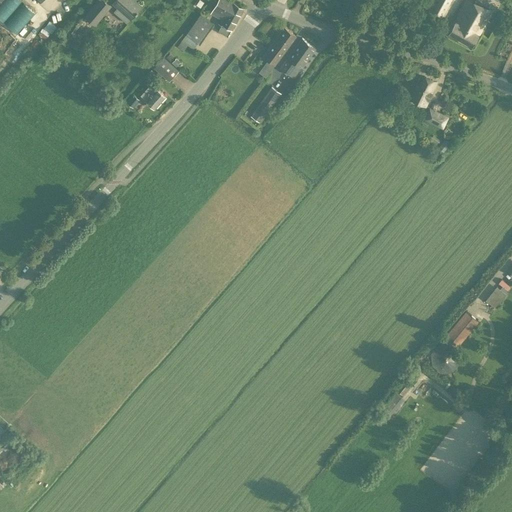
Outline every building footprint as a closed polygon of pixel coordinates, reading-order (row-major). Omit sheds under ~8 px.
[(3,0),(0,4),(0,17),(4,21),(23,1),(22,0),(3,0)] [(98,0),(89,11),(85,16),(94,24),(99,18),(110,6),(103,0),(98,0)] [(127,23),(130,18),(141,6),(133,0),(115,0),(113,3),(118,7),(114,12),(127,23)] [(216,4),(213,9),(223,15),(219,23),(221,24),(218,31),(228,36),(233,28),(244,8),(229,0),(218,0),(217,1),(216,4)] [(430,0),(427,7),(441,15),(449,0),(430,0)] [(472,46),(494,10),(469,0),(466,0),(448,32),(472,46)] [(18,34),(38,14),(26,3),(6,23),(18,34)] [(199,43),(213,23),(200,14),(186,34),(199,43)] [(51,35),(57,28),(50,22),(44,29),(42,28),(38,36),(46,40),(50,33),(51,35)] [(284,27),(264,55),(276,64),(296,36),(284,27)] [(302,66),(315,47),(302,38),(289,56),(281,67),(294,76),(302,66)] [(39,43),(35,40),(31,45),(35,48),(39,43)] [(169,80),(179,70),(175,67),(171,63),(163,56),(154,67),(169,80)] [(416,85),(410,98),(425,106),(437,82),(425,76),(419,87),(416,85)] [(155,107),(166,95),(151,83),(141,95),(155,107)] [(271,86),(251,115),(261,122),(281,93),(271,86)] [(133,107),(140,99),(134,94),(127,101),(133,107)] [(429,116),(427,121),(442,128),(445,123),(442,122),(445,116),(430,109),(428,115),(429,116)] [(434,135),(429,141),(435,146),(440,140),(434,135)] [(496,307),(508,296),(499,286),(487,298),(496,307)] [(479,322),(465,311),(444,337),(457,348),(479,322)] [(438,344),(430,354),(432,367),(441,373),(452,372),(460,363),(458,351),(450,343),(438,344)] [(396,389),(403,395),(415,380),(408,375),(396,389)] [(455,396),(459,391),(451,386),(448,390),(455,396)] [(394,391),(382,406),(390,412),(402,398),(394,391)]
